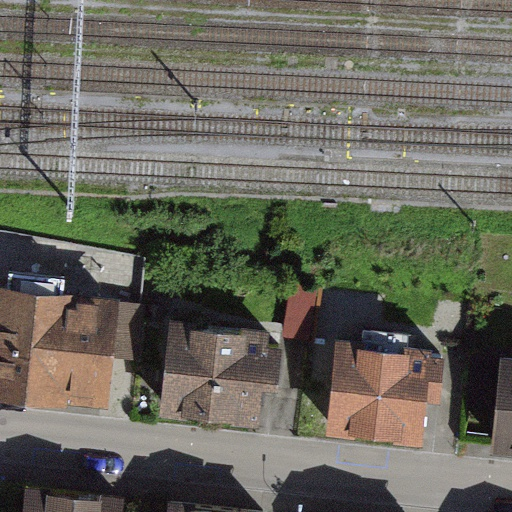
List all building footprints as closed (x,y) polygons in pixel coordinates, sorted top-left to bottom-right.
[(0,381),(92,392),(103,294),(0,282),(0,381)] [(258,328),(164,321),(157,402),(251,410),(258,328)] [(422,349),(332,338),(322,420),(412,431),(422,349)] [(511,358),(495,356),(485,437),(511,440),(511,358)] [(23,511),(116,511),(120,486),(28,476),(23,511)] [(266,511),(268,500),(179,490),(176,511),(266,511)]
